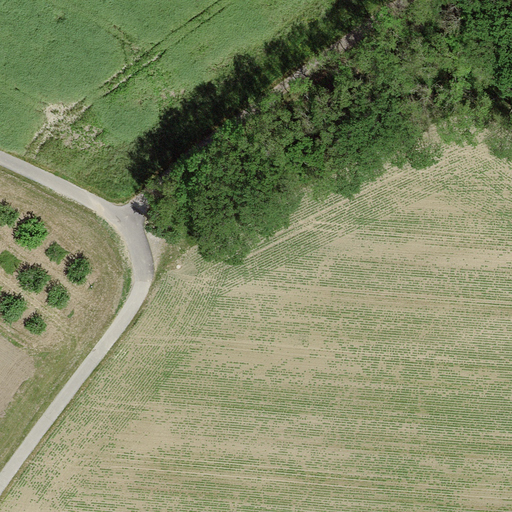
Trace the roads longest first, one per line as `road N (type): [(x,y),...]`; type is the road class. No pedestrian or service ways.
road 1 (track): [(119,217),(410,0)]
road 2 (track): [(0,487),(145,289),(146,251),(119,217)]
road 3 (track): [(119,217),(0,156)]
